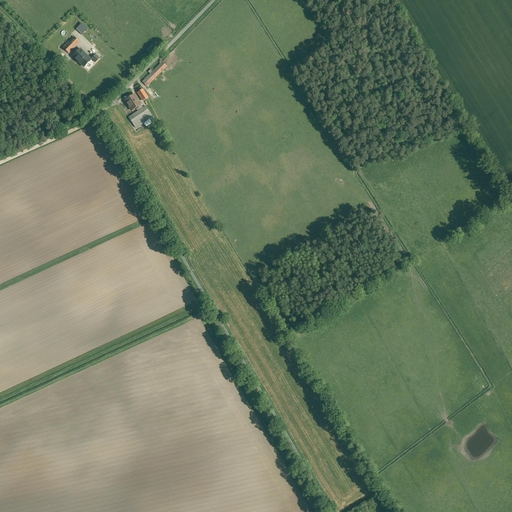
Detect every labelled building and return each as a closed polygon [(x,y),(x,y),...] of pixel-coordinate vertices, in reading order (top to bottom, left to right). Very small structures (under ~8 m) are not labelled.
[(82,24),(77,28),(82,33),(87,28),(82,24)] [(80,42),(74,37),(64,47),(69,53),(80,42)] [(74,56),(84,67),(92,60),(81,49),(74,56)] [(95,54),(91,58),(96,63),(100,58),(95,54)] [(162,63),(142,81),(146,86),(167,69),(162,63)] [(144,89),(138,92),(144,101),(149,97),(144,89)] [(136,108),(141,105),(135,94),(125,100),(131,111),(136,108)] [(136,128),(153,117),(146,106),(143,108),(138,111),(129,117),(136,128)]
